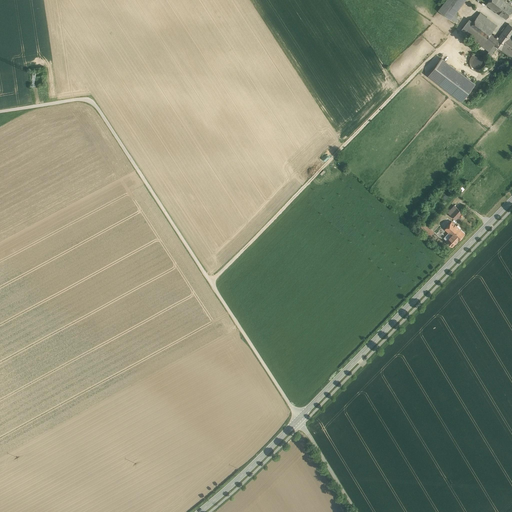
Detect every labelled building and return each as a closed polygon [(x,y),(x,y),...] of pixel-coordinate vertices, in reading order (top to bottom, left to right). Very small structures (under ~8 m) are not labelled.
[(446,0),(439,10),(450,19),(465,0),(446,0)] [(502,0),(489,0),(486,4),(496,12),(504,1),(502,0)] [(511,7),(504,1),(496,12),(506,19),(511,10),(511,7)] [(497,26),(480,13),(476,18),(493,31),(497,26)] [(476,18),(473,22),(469,19),(461,30),(482,46),(485,41),(487,39),(491,34),(493,31),(476,18)] [(511,26),(509,24),(497,39),(491,34),(487,39),(485,41),(492,46),(494,44),(501,50),(511,36),(511,35),(511,26)] [(511,37),(511,36),(501,49),(511,57),(511,37)] [(485,64),(486,61),(485,58),(483,56),(481,54),(477,53),(474,54),(472,56),(470,58),(469,62),(470,65),(472,67),(474,69),(478,70),(481,69),(483,67),(485,64)] [(475,84),(441,58),(428,76),(461,101),(475,84)] [(456,208),(449,215),(455,220),(461,212),(456,208)] [(451,221),(444,229),(450,234),(457,226),(451,221)] [(457,226),(450,234),(451,235),(446,241),(447,242),(448,243),(452,247),(458,241),(465,233),(457,226)]
